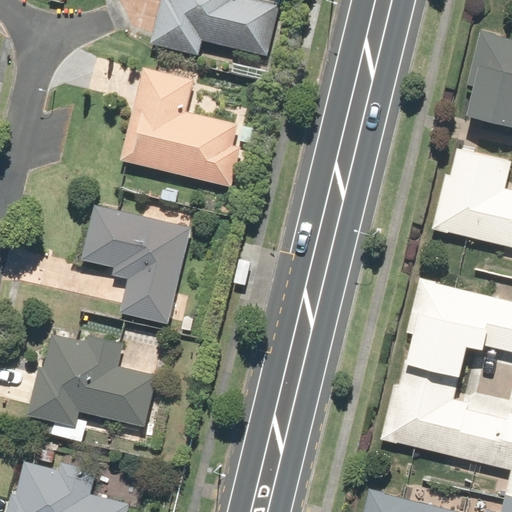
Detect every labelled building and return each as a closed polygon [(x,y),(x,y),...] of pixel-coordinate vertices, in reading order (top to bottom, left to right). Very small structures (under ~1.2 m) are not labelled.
[(159,0),(149,47),(196,57),(199,42),(263,56),(274,3),(258,0),(159,0)] [(511,32),(481,25),(468,82),(477,84),(470,109),(511,119),(511,32)] [(193,80),(142,68),(119,162),(230,188),(239,148),(232,146),(236,127),(184,115),(193,80)] [(511,511),(511,407),(510,407),(509,413),(471,404),(472,397),(455,393),(468,340),(487,345),(489,339),(511,344),(511,183),(505,182),(511,156),(459,143),(453,167),(450,166),(436,223),(511,241),(511,295),(422,274),(409,327),(413,328),(401,378),(399,377),(385,433),(511,462),(511,477),(505,508),(488,504),(486,510),(371,482),(364,511),(511,511)] [(190,228),(92,206),(80,261),(112,268),(110,276),(126,280),(118,313),(168,325),(190,228)] [(36,366),(25,416),(75,427),(78,413),(144,427),(156,376),(117,368),(122,344),(85,336),(84,341),(49,334),(42,368),(36,366)] [(10,494),(5,511),(126,511),(129,504),(90,494),(96,471),(59,462),(57,470),(23,461),(14,495),(10,494)]
